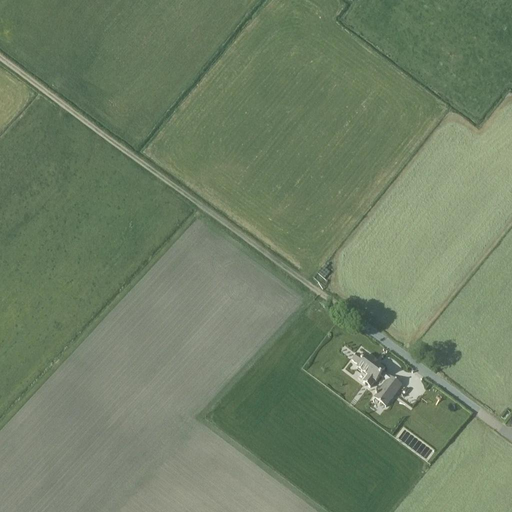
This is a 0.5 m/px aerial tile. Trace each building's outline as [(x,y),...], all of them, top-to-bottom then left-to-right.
[(337,325),(334,330),(350,340),(353,334),(337,325)] [(315,336),(309,342),(329,360),(335,354),(315,336)] [(356,355),(351,361),(358,366),(356,369),(367,377),(362,383),(370,389),(374,382),(375,383),(380,377),(387,381),(377,394),(376,393),(375,395),(376,396),(373,399),(385,408),(401,387),(389,378),(383,373),(384,371),(373,363),(374,362),(366,356),(362,360),(356,355)] [(343,392),(348,396),(361,380),(356,376),(343,392)] [(409,404),(414,410),(420,406),(415,400),(409,404)]
